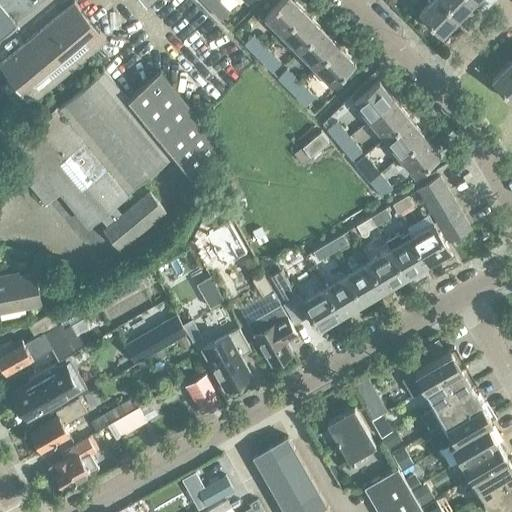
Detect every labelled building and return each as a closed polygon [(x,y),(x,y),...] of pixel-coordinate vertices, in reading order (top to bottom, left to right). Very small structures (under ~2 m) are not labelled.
[(0,62),(0,64),(11,78),(32,102),(107,39),(75,0),(0,62)] [(0,0),(0,31),(37,0),(0,0)] [(222,0),(212,0),(207,5),(222,19),(232,9),(222,0)] [(281,0),(266,15),(282,32),(305,9),(295,0),(281,0)] [(460,16),(443,0),(431,0),(420,11),(443,34),(460,16)] [(443,0),(460,16),(476,0),(443,0)] [(282,32),(300,50),(322,27),(305,9),(282,32)] [(300,50),(316,67),(339,44),(322,27),(300,50)] [(243,43),(257,57),(267,47),(253,33),(243,43)] [(339,44),(316,67),(333,84),(356,62),(339,44)] [(267,47),(257,57),(271,71),(281,61),(267,47)] [(511,63),(510,62),(493,79),(511,98),(511,63)] [(277,76),(291,90),(301,81),(286,66),(277,76)] [(159,68),(127,95),(104,68),(58,106),(19,138),(30,151),(16,162),(46,199),(60,188),(89,223),(99,214),(108,225),(104,229),(120,248),(166,210),(150,190),(122,214),(113,203),(172,154),(189,175),(224,146),(159,68)] [(32,102),(11,78),(2,86),(22,110),(32,102)] [(355,99),(370,119),(395,99),(379,79),(355,99)] [(301,81),(291,90),(305,105),(315,95),(301,81)] [(370,119),(385,137),(410,117),(395,99),(370,119)] [(385,137),(400,155),(424,135),(410,117),(385,137)] [(325,127),(338,143),(349,134),(336,118),(325,127)] [(303,145),(310,154),(329,139),(321,130),(303,145)] [(349,134),(338,143),(351,159),(362,150),(349,134)] [(424,135),(400,155),(415,174),(440,154),(424,135)] [(356,164),(369,180),(380,171),(367,155),(356,164)] [(380,171),(369,180),(382,196),(393,187),(380,171)] [(418,188),(424,198),(446,185),(440,175),(418,188)] [(424,198),(430,209),(452,196),(446,185),(424,198)] [(392,202),(397,211),(412,202),(406,193),(392,202)] [(430,209),(436,219),(458,206),(452,196),(430,209)] [(193,222),(178,205),(129,247),(142,265),(193,222)] [(385,206),(370,215),(376,224),(390,215),(385,206)] [(436,219),(442,229),(464,216),(458,206),(436,219)] [(376,224),(370,215),(355,224),(361,233),(376,224)] [(464,216),(442,229),(449,240),(471,227),(464,216)] [(433,221),(412,234),(429,263),(450,250),(433,221)] [(384,239),(389,248),(391,247),(408,275),(429,263),(412,234),(411,235),(408,230),(400,234),(398,231),(384,239)] [(342,232),(327,240),(333,250),(347,241),(342,232)] [(200,246),(208,262),(227,252),(220,237),(200,246)] [(333,250),(327,240),(313,249),(318,258),(333,250)] [(391,247),(389,248),(369,260),(386,288),(408,275),(391,247)] [(369,260),(347,273),(364,301),(386,288),(369,260)] [(270,274),(285,300),(297,294),(281,267),(270,274)] [(0,274),(0,310),(40,302),(34,271),(9,276),(8,273),(0,274)] [(211,271),(198,279),(211,302),(224,294),(211,271)] [(347,273),(325,286),(342,314),(364,301),(347,273)] [(342,314),(325,286),(303,299),(320,328),(342,314)] [(294,326),(281,303),(260,315),(266,327),(255,332),(272,363),(293,351),(282,332),(294,326)] [(70,323),(63,327),(53,309),(28,324),(35,336),(24,342),(22,338),(13,343),(10,339),(0,344),(0,361),(7,373),(52,347),(59,359),(102,335),(96,324),(77,335),(70,323)] [(149,354),(162,347),(188,332),(176,312),(123,343),(135,362),(149,354)] [(203,346),(226,388),(252,374),(241,354),(252,348),(239,326),(203,346)] [(446,349),(439,338),(428,345),(435,356),(446,349)] [(166,354),(162,347),(149,354),(154,361),(166,354)] [(415,369),(426,387),(461,367),(450,348),(415,369)] [(22,412),(25,413),(27,416),(78,387),(64,363),(56,368),(53,362),(30,376),(33,381),(13,392),(15,395),(14,397),(14,398),(14,399),(14,401),(15,403),(16,406),(17,408),(19,410),(21,411),(22,412)] [(426,387),(436,404),(471,383),(461,367),(426,387)] [(222,399),(206,371),(185,383),(201,411),(222,399)] [(370,373),(357,380),(375,413),(388,406),(370,373)] [(436,404),(446,421),(481,401),(471,383),(436,404)] [(96,430),(109,422),(139,405),(145,401),(141,394),(130,400),(129,397),(90,419),(96,430)] [(63,423),(87,410),(79,395),(55,409),(58,414),(30,430),(41,450),(70,434),(63,423)] [(446,421),(456,438),(487,421),(492,418),(481,401),(446,421)] [(146,418),(139,405),(109,422),(117,436),(146,418)] [(327,421),(348,459),(375,443),(354,406),(327,421)] [(452,441),(462,458),(497,438),(487,421),(456,438),(452,441)] [(253,454),(285,511),(313,511),(327,504),(288,434),(253,454)] [(99,466),(91,453),(96,450),(88,436),(60,451),(64,458),(52,465),(56,472),(54,473),(62,488),(90,472),(90,471),(99,466)] [(462,458),(473,476),(508,455),(497,438),(462,458)] [(396,450),(402,464),(412,459),(406,445),(396,450)] [(473,476),(483,492),(511,475),(511,461),(508,455),(473,476)] [(364,485),(371,497),(404,477),(398,466),(364,485)] [(200,488),(208,502),(234,487),(226,473),(200,488)] [(511,475),(483,492),(494,510),(511,499),(511,475)] [(424,511),(404,477),(371,497),(379,511),(424,511)] [(413,488),(422,503),(434,496),(425,481),(413,488)] [(200,511),(233,511),(235,511),(227,497),(200,511)] [(238,511),(265,511),(257,497),(249,502),(250,505),(238,511)]
